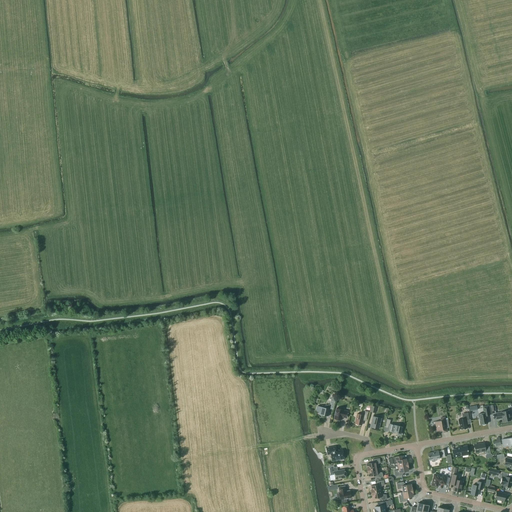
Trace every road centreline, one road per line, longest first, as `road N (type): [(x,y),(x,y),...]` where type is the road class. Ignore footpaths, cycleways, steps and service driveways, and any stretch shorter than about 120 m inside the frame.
road 1 (unknown): [(0,328),(216,300),(231,311),(245,371),(334,370),(408,398),(511,391)]
road 2 (residential): [(511,509),(425,490),(418,454)]
